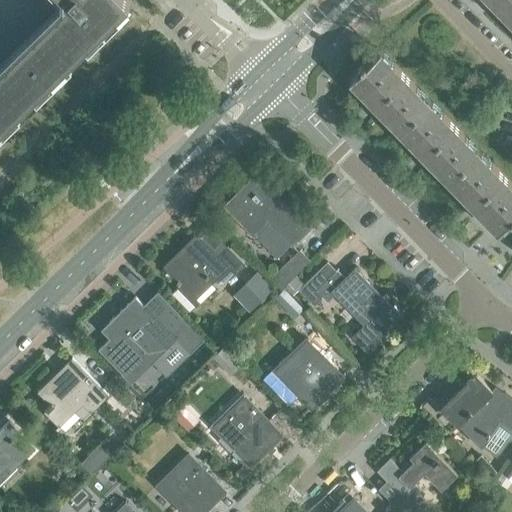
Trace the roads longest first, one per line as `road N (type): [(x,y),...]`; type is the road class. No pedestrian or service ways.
road 1 (secondary): [(0,350),(266,78)]
road 2 (residential): [(495,307),(266,78)]
road 3 (residential): [(277,511),(495,307)]
